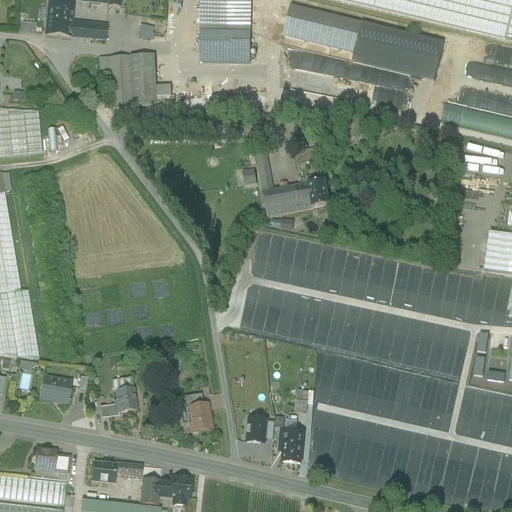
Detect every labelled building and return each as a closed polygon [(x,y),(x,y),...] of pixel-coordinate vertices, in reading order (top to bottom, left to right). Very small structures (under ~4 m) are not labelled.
[(74,0),(49,0),(46,36),(71,38),(72,27),(74,2),(74,0)] [(119,0),(101,0),(101,4),(108,5),(107,9),(119,10),(119,0)] [(225,34),(225,0),(200,0),(200,34),(225,34)] [(225,0),(225,34),(251,34),(251,0),(225,0)] [(511,12),(511,0),(330,0),(490,37),(506,41),(511,12)] [(361,25),(291,8),(283,39),(353,55),(361,25)] [(19,22),(19,33),(34,33),(34,23),(19,22)] [(443,44),(361,25),(353,55),(351,64),(434,83),(443,44)] [(153,29),(141,26),(138,39),(150,41),(153,29)] [(105,30),(72,27),(71,38),(104,41),(105,30)] [(225,34),(200,34),(200,64),(250,65),(251,34),(225,34)] [(506,66),(507,50),(503,49),(485,44),(480,44),(475,42),(467,42),(464,49),(478,53),(478,61),(489,64),(500,64),(506,66)] [(154,57),(129,58),(131,108),(156,107),(156,99),(156,88),(154,57)] [(129,58),(109,59),(110,75),(112,109),(131,108),(129,58)] [(109,59),(99,60),(99,76),(110,75),(109,59)] [(403,111),(405,96),(382,93),(382,88),(375,87),(374,94),(370,93),(369,99),(372,100),(371,106),(403,111)] [(170,88),(156,88),(156,99),(170,99),(170,88)] [(438,121),(511,138),(511,121),(442,105),(438,121)] [(38,115),(0,112),(0,160),(42,156),(38,115)] [(360,119),(348,119),(348,135),(360,135),(360,119)] [(54,132),(48,132),(50,155),(56,155),(54,132)] [(463,147),(461,164),(464,164),(463,172),(499,178),(503,154),(463,147)] [(265,151),(256,150),(255,150),(257,162),(266,161),(265,152),(265,151)] [(314,151),(298,154),(300,166),(305,165),(317,163),(314,151)] [(266,161),(257,162),(263,194),(272,192),(266,161)] [(446,169),(439,168),(437,179),(444,180),(446,169)] [(254,172),(245,174),(247,186),(256,184),(254,172)] [(10,176),(3,177),(5,196),(12,195),(10,176)] [(325,183),(308,186),(312,209),(329,206),(325,183)] [(272,192),(263,194),(267,217),(312,209),(308,186),(302,187),(295,188),(287,189),(272,192)] [(398,195),(385,194),(385,203),(398,203),(398,195)] [(5,197),(0,197),(0,296),(20,294),(5,197)] [(291,224),(273,222),(273,228),(282,229),(282,230),(291,231),(291,224)] [(342,290),(342,292),(316,278),(311,287),(309,282),(297,286),(300,237),(256,234),(253,273),(281,288),(255,286),(234,327),(262,330),(271,314),(295,316),(313,309),(340,323),(344,323),(341,315),(410,320),(384,306),(383,314),(379,314),(381,293),(387,290),(378,285),(374,275),(383,275),(384,262),(379,259),(367,281),(342,290)] [(511,279),(482,275),(469,377),(511,382),(511,279)] [(27,296),(0,300),(0,357),(38,362),(27,296)] [(331,337),(329,346),(353,352),(355,343),(331,337)] [(338,414),(327,469),(377,480),(388,427),(377,425),(379,417),(406,422),(411,400),(414,401),(416,392),(417,392),(420,377),(325,358),(319,388),(331,390),(328,404),(318,402),(316,410),(338,414)] [(54,382),(44,381),(45,380),(43,379),(39,401),(41,401),(41,400),(58,403),(58,404),(67,405),(71,384),(54,381),(54,382)] [(87,380),(80,379),(78,393),(85,394),(87,380)] [(131,380),(112,382),(113,393),(115,393),(117,406),(107,408),(109,419),(119,418),(119,415),(136,412),(131,380)] [(506,446),(511,415),(511,396),(465,387),(455,435),(506,446)] [(296,391),(294,398),(306,401),(308,394),(296,391)] [(201,396),(183,399),(185,410),(188,410),(188,409),(203,407),(201,396)] [(291,413),(304,415),(306,402),(293,401),(291,413)] [(203,407),(188,409),(188,410),(185,410),(182,411),(180,413),(182,424),(184,426),(188,425),(190,435),(211,431),(207,406),(203,407)] [(107,408),(100,409),(101,421),(109,419),(107,408)] [(280,429),(281,419),(273,418),(271,427),(280,429)] [(246,445),(265,446),(267,421),(248,420),(246,445)] [(284,451),(282,463),(300,465),(302,434),(283,433),(282,451),(284,451)] [(56,454),(36,452),(35,458),(32,459),(32,463),(35,465),(34,470),(52,472),(52,475),(60,475),(62,458),(56,457),(56,454)] [(70,459),(62,458),(60,475),(68,476),(70,459)] [(115,467),(93,465),(91,483),(114,485),(115,478),(116,467),(115,467)] [(142,468),(115,465),(115,467),(116,467),(115,478),(140,481),(142,468)] [(161,470),(142,468),(140,481),(143,481),(160,483),(161,470)] [(65,485),(0,477),(0,500),(63,507),(65,485)] [(176,480),(172,480),(172,485),(171,494),(167,494),(166,498),(174,499),(173,506),(184,507),(185,500),(189,501),(189,498),(191,496),(191,494),(190,492),(191,482),(187,482),(187,481),(176,479),(176,480)] [(160,483),(143,481),(140,505),(157,507),(158,497),(160,483)] [(172,485),(160,483),(158,497),(166,498),(167,494),(171,494),(172,485)] [(160,511),(81,502),(79,511),(160,511)]
